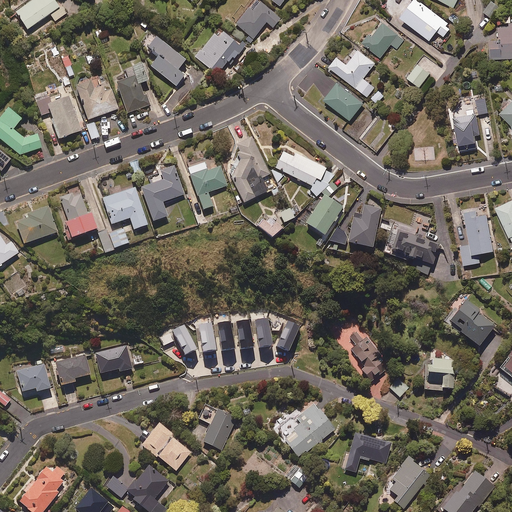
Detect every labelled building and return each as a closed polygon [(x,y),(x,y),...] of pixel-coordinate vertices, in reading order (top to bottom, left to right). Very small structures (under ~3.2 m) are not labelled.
[(53,0),(25,0),(11,9),(26,31),(57,6),(53,0)] [(389,0),(385,6),(430,40),(437,31),(444,37),(450,29),(446,25),(448,23),(418,0),(389,0)] [(497,4),(492,1),(484,12),(489,16),(497,4)] [(280,19),(260,2),(252,11),(249,8),(235,25),(253,39),(267,23),(273,28),(280,19)] [(397,49),(405,39),(383,22),(373,36),(369,33),(362,43),(381,58),(391,45),(397,49)] [(511,22),(510,23),(510,26),(500,26),(500,41),(489,41),(490,59),(511,58),(511,22)] [(231,39),(223,32),(218,38),(214,35),(195,57),(216,76),(232,57),(234,59),(249,42),(237,32),(231,39)] [(185,61),(156,38),(148,48),(158,56),(150,66),(176,86),(184,76),(177,71),(185,61)] [(376,63),(359,50),(347,65),(337,57),(329,67),(367,97),(375,87),(364,78),(376,63)] [(437,78),(418,64),(408,79),(426,93),(437,78)] [(142,65),(123,72),(126,80),(116,83),(127,114),(150,105),(146,95),(143,96),(140,84),(148,82),(142,65)] [(93,89),(90,81),(75,86),(87,120),(118,109),(111,90),(105,93),(102,86),(93,89)] [(364,103),(339,82),(325,99),(350,121),(364,103)] [(384,96),(379,91),(372,98),(377,103),(384,96)] [(51,103),(49,98),(36,103),(41,116),(49,113),(59,139),(81,131),(69,97),(51,103)] [(489,113),(486,97),(476,99),(479,115),(489,113)] [(511,103),(501,112),(511,125),(511,126),(511,103)] [(21,119),(7,108),(0,117),(0,138),(20,155),(42,148),(37,135),(24,139),(13,130),(21,119)] [(479,123),(476,109),(467,110),(468,115),(454,118),(461,151),(478,148),(473,124),(479,123)] [(397,127),(382,114),(362,139),(377,151),(397,127)] [(95,125),(88,128),(91,139),(99,137),(95,125)] [(270,175),(252,138),(236,146),(244,161),(233,171),(229,172),(244,203),(268,191),(262,179),(270,175)] [(10,159),(0,151),(0,170),(1,171),(10,159)] [(327,168),(296,153),(294,158),(283,152),(275,168),(312,186),(316,179),(320,181),(327,168)] [(203,210),(213,206),(208,193),(227,186),(220,167),(207,171),(204,163),(188,169),(203,210),(195,212),(199,225),(207,222),(203,210)] [(184,195),(174,166),(160,171),(163,180),(141,188),(153,222),(168,217),(162,203),(184,195)] [(337,188),(332,183),(326,189),(331,195),(337,188)] [(148,225),(135,188),(103,199),(109,218),(112,217),(114,224),(130,218),(134,230),(148,225)] [(87,213),(80,191),(60,198),(68,221),(63,223),(69,239),(97,229),(91,212),(87,213)] [(343,207),(324,195),(306,223),(325,235),(343,207)] [(511,201),(496,209),(511,241),(511,201)] [(381,209),(364,205),(361,220),(353,218),(348,243),(372,248),(374,240),(380,242),(383,232),(376,230),(381,209)] [(57,232),(48,207),(26,215),(27,218),(16,222),(24,245),(57,232)] [(295,218),(289,208),(279,215),(285,224),(295,218)] [(476,210),(465,212),(470,245),(461,247),(464,266),(480,263),(479,254),(494,251),(487,215),(477,216),(476,210)] [(282,228),(267,214),(257,225),(272,239),(282,228)] [(420,233),(395,224),(384,252),(412,263),(410,268),(428,275),(439,246),(418,237),(420,233)] [(350,234),(337,228),(331,240),(344,246),(350,234)] [(129,243),(123,230),(100,239),(105,252),(129,243)] [(6,246),(0,236),(0,265),(19,253),(12,242),(6,246)] [(480,311),(467,300),(449,323),(479,347),(495,326),(479,313),(480,311)] [(368,347),(347,317),(330,329),(366,382),(380,373),(376,368),(385,361),(373,343),(368,347)] [(132,369),(126,346),(95,353),(100,374),(118,370),(119,372),(132,369)] [(511,354),(499,366),(506,374),(510,371),(511,373),(511,354)] [(90,375),(85,355),(55,363),(61,386),(76,383),(75,379),(90,375)] [(453,359),(432,360),(433,365),(426,365),(427,390),(453,389),(453,359)] [(50,389),(43,361),(25,365),(26,369),(16,371),(22,393),(35,389),(36,392),(50,389)] [(406,390),(396,381),(390,388),(400,397),(406,390)] [(10,400),(0,391),(0,403),(5,407),(10,400)] [(335,430),(313,403),(286,425),(281,418),(272,426),(299,459),(335,430)] [(236,419),(216,410),(207,432),(194,427),(190,436),(222,450),(236,419)] [(173,435),(158,424),(141,446),(176,472),(191,452),(171,438),(173,435)] [(391,443),(355,433),(345,470),(356,473),(360,457),(386,464),(391,443)] [(430,477),(408,459),(385,487),(398,497),(394,502),(404,510),(430,477)] [(309,477),(295,465),(285,477),(299,489),(309,477)] [(65,473),(57,467),(52,473),(45,468),(17,503),(27,511),(43,511),(58,493),(56,491),(63,482),(60,479),(65,473)] [(168,481),(148,467),(136,483),(134,482),(126,492),(135,498),(132,501),(146,511),(167,511),(169,511),(154,500),(168,481)] [(480,504),(481,505),(494,488),(475,472),(461,490),(457,495),(451,490),(438,507),(444,511),(473,511),(479,505),(480,504)] [(128,489),(113,477),(105,487),(121,499),(128,489)]
